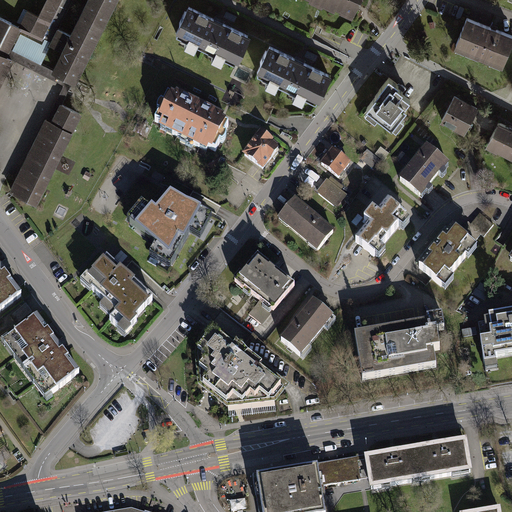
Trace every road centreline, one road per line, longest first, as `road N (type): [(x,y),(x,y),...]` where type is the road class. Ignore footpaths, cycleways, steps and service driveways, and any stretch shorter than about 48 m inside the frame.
road 1 (residential): [(242,224),(328,292),(354,294),(379,285),(440,214),(473,197),(511,204)]
road 2 (tertiary): [(200,457),(511,402)]
road 3 (residential): [(415,0),(242,224)]
road 4 (residential): [(242,224),(119,373)]
road 5 (residential): [(119,373),(71,328),(0,230)]
road 6 (residential): [(119,373),(47,455),(35,492)]
road 7 (tertiary): [(35,492),(169,465)]
